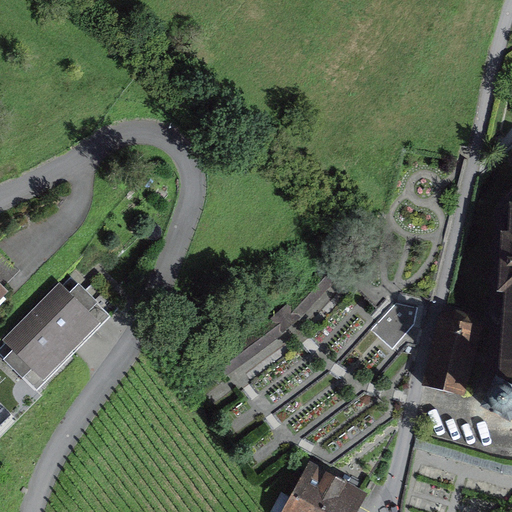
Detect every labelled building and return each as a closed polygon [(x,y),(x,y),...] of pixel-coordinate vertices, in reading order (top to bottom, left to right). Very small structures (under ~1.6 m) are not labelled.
[(511,404),(511,230),(511,231),(509,282),(511,281),(511,303),(509,384),(501,397),(511,404)] [(0,287),(3,290),(21,273),(0,252),(0,287)] [(70,276),(2,344),(5,346),(0,350),(0,357),(35,392),(111,317),(70,276)] [(3,290),(0,287),(0,306),(10,297),(3,290)] [(434,376),(466,383),(480,323),(449,316),(434,376)] [(287,511),(349,511),(362,487),(314,462),(287,511)]
